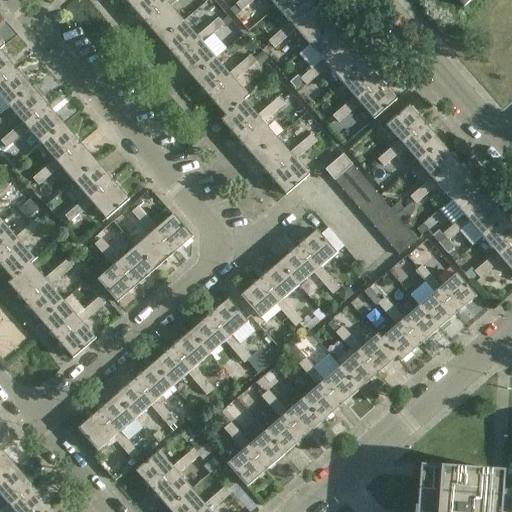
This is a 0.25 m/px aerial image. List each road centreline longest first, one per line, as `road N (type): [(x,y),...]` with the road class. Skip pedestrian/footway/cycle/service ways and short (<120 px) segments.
road 1 (residential): [(31,423),(207,266),(215,240),(212,226),(14,0)]
road 2 (residential): [(303,511),(511,332)]
road 3 (residential): [(493,136),(375,0)]
